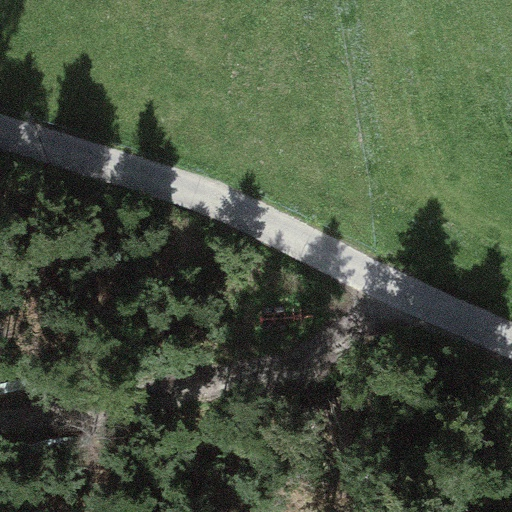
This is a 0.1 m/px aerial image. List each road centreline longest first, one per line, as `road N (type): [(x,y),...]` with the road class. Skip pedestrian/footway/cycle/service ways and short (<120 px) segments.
road 1 (unclassified): [(0,130),(287,230),(511,340)]
road 2 (track): [(287,230),(67,415),(0,426)]
